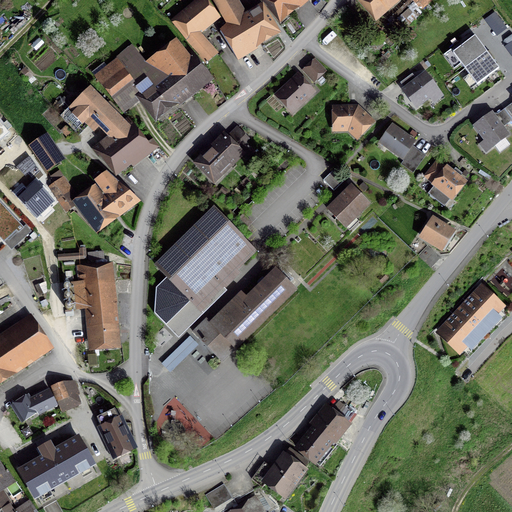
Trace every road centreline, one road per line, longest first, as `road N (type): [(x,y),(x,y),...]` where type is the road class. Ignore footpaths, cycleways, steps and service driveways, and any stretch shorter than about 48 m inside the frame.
road 1 (residential): [(135,367),(141,232),(161,180),(186,145),(302,41)]
road 2 (tertiary): [(156,492),(268,438),(368,351),(388,353)]
road 3 (residential): [(511,79),(434,137),(302,41)]
road 4 (residential): [(501,202),(388,353)]
road 5 (tertiary): [(388,353),(398,383),(327,511)]
road 6 (residential): [(0,264),(68,371)]
road 7 (track): [(97,430),(77,422),(15,452),(0,428)]
